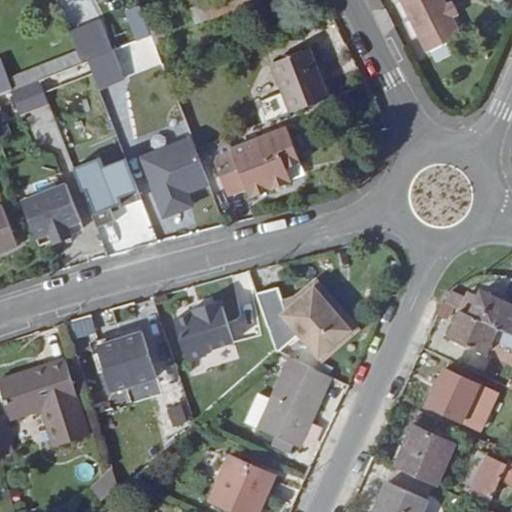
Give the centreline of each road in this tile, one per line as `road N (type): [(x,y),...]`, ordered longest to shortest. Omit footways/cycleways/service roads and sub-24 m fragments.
road 1 (residential): [(404,209),(0,317)]
road 2 (residential): [(318,511),(449,233)]
road 3 (residential): [(430,155),(350,0)]
